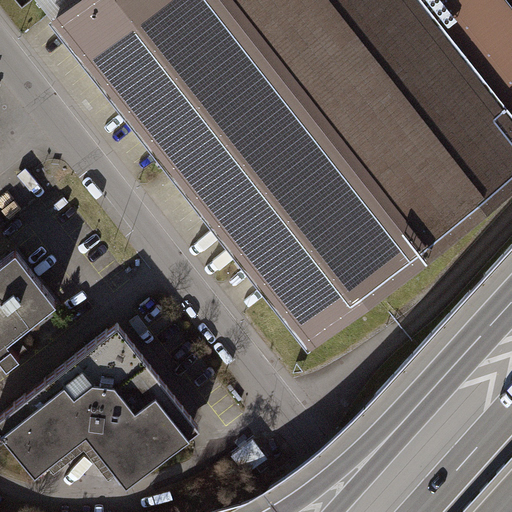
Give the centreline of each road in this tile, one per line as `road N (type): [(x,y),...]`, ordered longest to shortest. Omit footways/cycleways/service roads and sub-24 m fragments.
road 1 (residential): [(0,40),(356,511)]
road 2 (motorway): [(511,296),(325,482),(282,511)]
road 3 (motorway): [(511,311),(334,511)]
road 4 (motorway): [(511,409),(420,511)]
